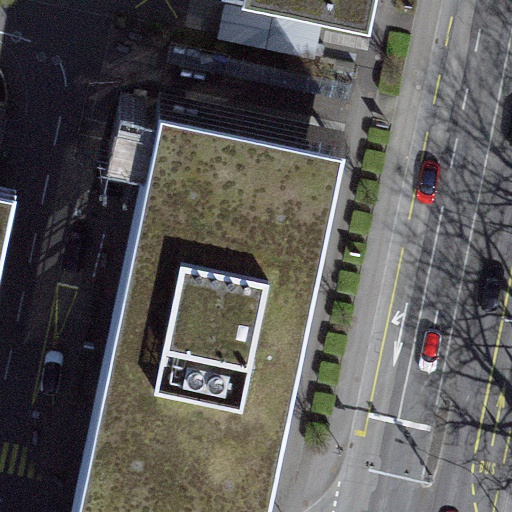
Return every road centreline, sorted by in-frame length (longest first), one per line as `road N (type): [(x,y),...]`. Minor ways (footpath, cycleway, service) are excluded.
road 1 (secondary): [(511,42),(414,511)]
road 2 (residential): [(82,47),(18,511)]
